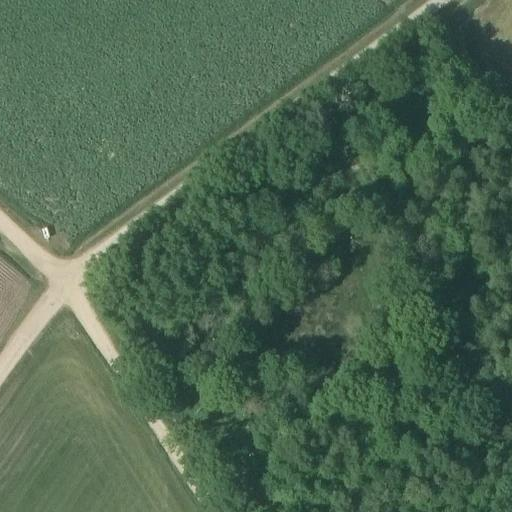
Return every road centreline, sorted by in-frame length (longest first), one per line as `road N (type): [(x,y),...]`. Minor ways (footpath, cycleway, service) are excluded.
road 1 (unclassified): [(62,276),(440,0)]
road 2 (track): [(216,511),(62,276)]
